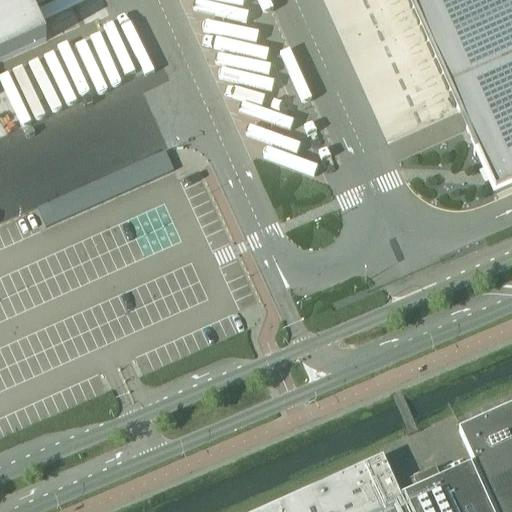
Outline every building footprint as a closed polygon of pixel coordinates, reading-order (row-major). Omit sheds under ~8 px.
[(0,0),(0,62),(45,42),(26,0),(0,0)] [(511,0),(406,0),(458,113),(466,132),(476,153),(472,155),(474,158),(477,157),(482,169),(483,169),(494,194),(495,195),(511,186),(511,0)] [(166,151),(36,208),(44,227),(174,169),(170,160),(166,151)] [(473,467),(493,511),(511,511),(511,408),(458,433),(473,467)] [(291,500),(264,511),(493,511),(473,467),(440,482),(435,470),(412,480),(418,492),(400,500),(382,459),(291,500)]
